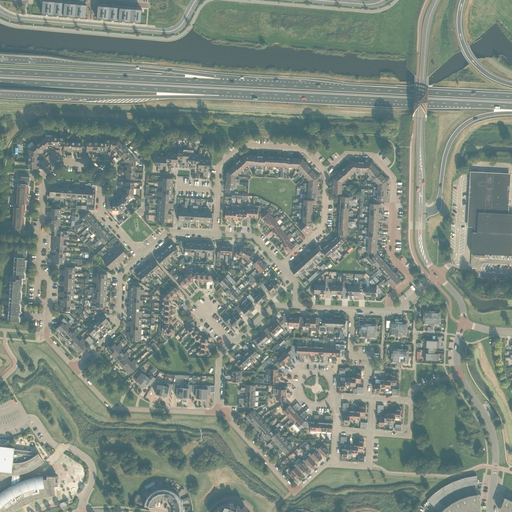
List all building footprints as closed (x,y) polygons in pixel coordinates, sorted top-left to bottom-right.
[(52,13),(53,2),(42,1),(41,1),(41,3),(42,3),(41,13),(42,13),(42,12),(46,13),(45,14),(46,14),(48,14),(49,13),(52,13)] [(64,3),(53,2),(52,13),(56,13),(56,15),(57,15),(59,15),(59,14),(63,14),(64,3)] [(75,4),(64,3),(63,14),(67,14),(67,16),(70,16),(70,15),(74,15),(75,4)] [(86,5),(75,4),(74,15),(78,15),(78,17),(80,17),(81,17),(81,16),(85,16),(85,17),(86,5)] [(109,6),(97,5),(96,18),(97,18),(97,17),(101,17),(101,19),(103,19),(104,19),(104,18),(108,18),(109,6)] [(119,7),(109,6),(108,18),(111,18),(111,20),(112,20),(114,20),(114,19),(118,19),(119,7)] [(130,8),(119,7),(118,19),(122,19),(122,21),(125,21),(125,20),(129,20),(130,8)] [(141,9),(130,8),(129,20),(133,20),(133,22),(135,22),(136,22),(136,21),(140,21),(140,22),(141,12),(142,12),(142,10),(141,10),(141,9)] [(47,146),(48,145),(45,137),(40,142),(45,148),(46,149),(48,147),(47,146)] [(116,151),(122,145),(118,140),(114,148),(115,149),(114,150),(115,152),(116,151)] [(42,150),(45,148),(40,142),(35,146),(40,151),(41,153),(43,151),(42,150)] [(35,146),(34,144),(29,149),(37,153),(38,152),(39,153),(40,151),(35,146)] [(119,156),(126,150),(122,145),(116,151),(119,154),(118,155),(119,156)] [(124,160),(130,154),(126,150),(119,156),(121,158),(122,157),(124,160)] [(254,165),(255,156),(247,155),(247,153),(245,153),(245,155),(242,158),(248,164),(254,165)] [(127,163),(135,160),(130,154),(124,160),(123,161),(125,163),(126,162),(127,163)] [(248,164),(242,158),(241,157),(239,158),(240,160),(238,162),(247,171),(249,170),(247,168),(246,168),(245,167),(248,164)] [(305,162),(302,159),(302,157),(300,157),(300,159),(293,158),(292,167),(298,168),(305,162)] [(356,162),(352,162),(350,160),(349,161),(350,163),(345,168),(351,175),(355,171),(356,162)] [(299,175),(308,166),(306,164),(308,163),(306,161),(305,162),(298,168),(301,171),(300,172),(299,171),(297,173),(299,175)] [(370,176),(377,170),(372,164),(374,163),(372,161),(371,163),(367,162),(366,171),(367,171),(370,176)] [(245,173),(247,171),(238,162),(236,164),(235,162),(233,164),(234,165),(240,172),(243,169),(244,171),(243,171),(245,173)] [(236,176),(240,172),(234,165),(228,170),(227,169),(225,170),(227,172),(227,176),(236,176)] [(305,176),(312,170),(313,169),(312,167),(310,168),(308,166),(299,175),(300,176),(302,175),(302,174),(303,173),(305,176)] [(353,178),(351,175),(345,168),(342,170),(341,169),(339,171),(340,172),(346,178),(349,176),(350,177),(350,178),(351,179),(353,178)] [(309,180),(318,177),(320,176),(319,174),(317,176),(312,170),(305,176),(309,180)] [(381,174),(382,173),(380,171),(379,172),(377,170),(370,176),(367,178),(369,180),(371,179),(370,178),(372,177),(374,180),(381,174)] [(342,182),(346,178),(340,172),(335,177),(333,175),(332,176),(333,178),(333,182),(342,183),(342,182)] [(510,189),(510,184),(500,173),(480,172),(470,182),(469,202),(474,207),(473,212),(474,212),(474,214),(476,215),(475,224),(474,224),(474,227),(472,227),(471,253),(511,255),(511,243),(511,213),(509,213),(510,189)] [(386,180),(381,174),(374,180),(378,184),(378,185),(387,185),(387,181),(389,179),(388,178),(386,180)] [(17,189),(28,190),(28,188),(27,187),(28,180),(29,180),(29,177),(18,176),(18,179),(17,189)] [(305,186),(318,187),(318,184),(320,184),(320,181),(318,181),(318,177),(309,180),(309,185),(307,184),(305,183),(305,186)] [(125,188),(124,188),(124,190),(125,190),(125,192),(133,196),(133,188),(125,188)] [(28,194),(28,190),(17,189),(16,201),(16,203),(14,203),(13,205),(25,206),(25,204),(27,204),(28,201),(26,201),(27,193),(28,194)] [(133,196),(125,192),(124,192),(123,191),(121,193),(122,194),(128,200),(133,196)] [(129,201),(128,200),(122,194),(121,196),(122,197),(119,199),(124,206),(129,201)] [(117,201),(116,202),(119,210),(120,212),(126,207),(124,206),(119,199),(118,198),(116,200),(117,201)] [(24,211),(25,206),(13,205),(13,210),(12,222),(24,222),(24,218),(23,218),(23,211),(24,211)] [(253,208),(252,217),(258,218),(258,210),(260,210),(260,206),(258,206),(258,209),(253,208)] [(265,222),(272,216),(270,214),(273,211),(269,208),(264,212),(266,214),(262,218),(265,222)] [(82,226),(92,216),(88,212),(81,219),(83,221),(80,224),(82,226)] [(88,227),(96,220),(92,216),(82,226),(83,227),(86,225),(88,227)] [(269,226),(278,218),(277,216),(274,219),(272,216),(265,222),(269,226)] [(278,225),(279,224),(277,222),(280,219),(278,218),(269,226),(272,230),(278,225)] [(89,234),(99,224),(96,220),(88,227),(90,229),(87,232),(89,234)] [(24,224),(24,222),(12,222),(12,231),(12,234),(23,235),(23,232),(22,232),(22,224),(24,224)] [(312,226),(312,222),(303,222),(298,226),(304,233),(310,228),(312,229),(313,228),(312,226)] [(95,235),(103,228),(99,224),(89,234),(90,235),(93,233),(95,235)] [(275,235),(284,227),(283,225),(280,228),(278,225),(272,230),(271,231),(275,235)] [(278,239),(285,233),(283,231),(286,228),(284,227),(275,235),(278,239)] [(96,242),(106,232),(103,228),(95,235),(97,237),(94,240),(96,242)] [(347,239),(348,230),(339,229),(338,235),(347,239)] [(106,232),(96,242),(98,244),(101,241),(103,243),(106,240),(110,237),(106,232)] [(282,243),(291,236),(292,235),(290,233),(287,236),(285,233),(278,239),(282,243)] [(340,245),(347,239),(338,235),(334,239),(340,245)] [(284,248),(291,242),(289,240),(292,237),(291,236),(282,243),(281,244),(284,248)] [(343,248),(340,245),(334,239),(332,241),(331,240),(329,241),(336,249),(339,246),(340,248),(339,248),(341,250),(343,248)] [(333,252),(336,249),(329,241),(327,243),(328,244),(326,246),(335,256),(337,254),(335,252),(334,253),(333,252)] [(291,242),(284,248),(288,252),(298,244),(296,242),(293,245),(291,242)] [(167,246),(176,257),(178,255),(175,252),(178,250),(171,243),(167,246)] [(225,255),(226,246),(220,245),(220,252),(217,252),(217,257),(219,258),(222,258),(222,255),(225,255)] [(174,259),(176,257),(167,246),(163,250),(169,258),(172,256),(174,259)] [(333,257),(335,256),(326,246),(324,248),(323,247),(321,249),(328,256),(331,254),(332,255),(331,255),(333,257)] [(114,249),(123,259),(127,256),(120,248),(118,250),(115,247),(114,249)] [(243,257),(247,249),(242,247),(239,253),(236,251),(234,256),(238,259),(240,256),(243,257)] [(312,251),(321,260),(322,258),(320,256),(322,253),(317,247),(312,251)] [(376,253),(377,247),(368,247),(367,256),(376,253)] [(13,263),(25,264),(25,261),(24,261),(24,253),(25,253),(26,250),(14,249),(14,252),(13,263)] [(119,263),(123,259),(114,249),(112,251),(114,254),(112,256),(119,263)] [(247,249),(243,257),(246,259),(244,262),(246,263),(248,260),(252,252),(247,249)] [(167,260),(169,258),(163,250),(159,254),(168,264),(170,263),(167,260)] [(319,262),(321,260),(312,251),(308,255),(314,261),(316,259),(319,262)] [(376,253),(367,256),(370,259),(368,261),(372,265),(374,263),(380,258),(376,253)] [(166,266),(168,264),(159,254),(154,257),(161,265),(163,263),(166,266)] [(110,258),(107,255),(106,256),(115,267),(119,263),(112,256),(110,258)] [(311,263),(314,261),(308,255),(304,259),(312,268),(314,266),(311,263)] [(111,270),(115,267),(106,256),(104,258),(106,261),(104,263),(111,270)] [(377,267),(385,260),(384,259),(382,260),(380,258),(374,263),(372,265),(371,266),(372,268),(374,266),(375,265),(377,267)] [(148,263),(157,273),(159,272),(156,269),(159,267),(152,259),(148,263)] [(256,269),(263,263),(259,259),(254,263),(252,261),(249,263),(245,268),(247,270),(250,267),(252,268),(254,266),(256,269)] [(310,269),(312,268),(304,259),(300,263),(305,269),(308,267),(310,269)] [(378,274),(388,266),(386,263),(387,262),(385,260),(377,267),(380,270),(379,271),(378,271),(376,272),(378,274)] [(24,267),(25,264),(13,263),(13,274),(13,276),(21,277),(24,277),(24,274),(23,274),(23,267),(24,267)] [(155,275),(157,273),(148,263),(144,267),(151,274),(153,272),(155,275)] [(263,263),(256,269),(258,271),(256,273),(258,275),(260,273),(267,267),(263,263)] [(303,271),(305,269),(300,263),(296,266),(304,276),(306,274),(303,271)] [(302,277),(304,276),(296,266),(291,270),(297,277),(299,274),(302,277)] [(385,275),(393,268),(391,267),(390,268),(388,266),(378,274),(375,276),(375,277),(377,279),(380,276),(382,274),(381,274),(382,273),(385,275)] [(148,276),(151,274),(144,267),(140,270),(149,281),(151,279),(148,276)] [(395,274),(395,273),(393,271),(394,270),(393,268),(385,275),(387,278),(386,279),(385,279),(384,280),(385,282),(395,274)] [(147,282),(149,281),(140,270),(136,274),(142,281),(145,279),(147,282)] [(385,282),(384,283),(385,285),(388,283),(393,287),(395,285),(396,286),(399,284),(398,282),(401,280),(396,275),(399,273),(398,271),(395,273),(395,274),(385,282)] [(205,279),(205,275),(203,272),(200,274),(199,278),(202,281),(203,280),(206,283),(207,281),(205,279)] [(229,281),(231,278),(228,274),(225,277),(218,283),(222,287),(229,281)] [(269,283),(275,290),(280,286),(275,281),(277,279),(272,274),(270,276),(273,279),(269,283)] [(13,276),(10,276),(10,283),(9,294),(20,294),(20,291),(19,291),(20,284),(21,284),(21,277),(13,276)] [(328,287),(329,279),(328,279),(329,276),(326,276),(325,285),(320,285),(320,293),(325,294),(325,286),(328,287)] [(346,277),(343,276),(342,286),(337,286),(337,294),(342,295),(342,287),(345,287),(346,280),(346,277)] [(233,284),(234,284),(235,283),(231,278),(229,281),(222,287),(225,291),(226,291),(233,284)] [(337,294),(337,286),(332,285),(332,279),(329,279),(328,287),(331,287),(331,294),(337,294)] [(349,280),(346,280),(345,287),(348,288),(348,295),(353,295),(354,286),(351,286),(351,282),(349,282),(349,280)] [(362,288),(363,281),(360,281),(359,287),(354,286),(353,295),(359,295),(359,288),(362,288)] [(370,296),(371,284),(369,284),(369,287),(365,287),(366,281),(363,281),(362,288),(365,288),(365,296),(370,296)] [(275,290),(269,283),(265,287),(262,283),(260,285),(264,290),(266,288),(271,294),(275,290)] [(235,286),(234,284),(233,284),(226,291),(225,291),(224,292),(228,296),(234,290),(232,288),(235,286)] [(262,292),(264,290),(260,285),(257,287),(261,291),(257,294),(263,301),(267,297),(262,292)] [(234,290),(228,296),(231,300),(238,294),(241,292),(239,290),(236,292),(234,290)] [(20,297),(20,294),(9,294),(8,307),(19,308),(20,305),(18,305),(19,297),(20,297)] [(263,301),(257,294),(253,298),(249,294),(247,296),(252,301),(254,299),(259,305),(263,301)] [(250,303),(252,301),(247,296),(245,298),(249,302),(245,306),(251,312),(255,309),(250,303)] [(105,307),(106,301),(92,301),(89,301),(89,303),(96,303),(95,309),(103,310),(103,307),(105,307)] [(171,304),(169,301),(164,301),(162,303),(164,306),(168,306),(171,309),(172,308),(170,305),(171,304)] [(251,312),(245,306),(241,309),(237,305),(235,307),(240,313),(242,311),(247,316),(251,312)] [(170,310),(171,309),(168,306),(164,306),(161,309),(164,312),(168,312),(170,315),(172,313),(170,310)] [(19,311),(19,308),(8,307),(7,318),(7,321),(18,321),(19,318),(17,318),(18,311),(19,311)] [(237,315),(240,313),(235,307),(233,309),(236,313),(232,317),(238,324),(242,320),(237,315)] [(164,312),(161,314),(158,317),(161,319),(164,317),(168,317),(170,320),(172,318),(169,316),(170,315),(168,312),(164,312)] [(96,316),(105,326),(110,322),(103,315),(100,317),(98,314),(96,316)] [(101,330),(105,326),(96,316),(94,317),(97,320),(95,322),(101,330)] [(294,326),(294,317),(289,317),(289,316),(286,316),(286,318),(282,318),(283,319),(284,323),(286,322),(289,322),(289,326),(294,326)] [(238,324),(232,317),(228,321),(225,317),(222,319),(227,324),(229,322),(234,327),(238,324)] [(302,323),(303,317),(299,317),(299,318),(294,317),(294,326),(299,326),(299,323),(302,323)] [(310,327),(311,318),(306,318),(306,317),(303,317),(302,323),(305,323),(305,327),(310,327)] [(311,318),(310,327),(316,327),(316,324),(319,324),(319,318),(316,318),(311,318)] [(328,330),(329,318),(323,318),(323,326),(319,325),(319,331),(326,332),(326,330),(328,330)] [(283,319),(280,322),(277,319),(275,321),(272,325),(278,331),(281,328),(280,326),(282,324),(284,323),(283,319)] [(194,331),(198,331),(198,329),(194,329),(194,323),(192,321),(185,328),(187,329),(187,333),(191,334),(194,331)] [(59,333),(69,324),(67,322),(64,325),(62,323),(55,329),(59,333)] [(101,330),(95,322),(93,324),(90,322),(88,323),(97,333),(101,330)] [(93,337),(97,333),(88,323),(86,325),(89,328),(87,330),(93,337)] [(62,337),(70,331),(68,328),(71,326),(69,324),(59,333),(62,337)] [(274,335),(278,331),(272,325),(268,328),(267,328),(265,330),(271,337),(269,334),(271,332),(274,335)] [(66,341),(76,332),(75,330),(72,333),(70,331),(62,337),(66,341)] [(265,342),(271,337),(265,330),(263,332),(259,336),(265,342)] [(70,345),(77,339),(75,336),(78,334),(76,332),(66,341),(70,345)] [(261,346),(265,342),(259,336),(255,339),(253,341),(257,345),(259,343),(261,346)] [(73,349),(84,340),(82,338),(79,341),(77,339),(70,345),(73,349)] [(84,340),(73,349),(77,353),(84,347),(82,344),(85,342),(84,340)] [(204,350),(207,347),(206,346),(209,344),(207,342),(204,344),(200,344),(197,347),(200,350),(204,350)] [(110,354),(121,345),(119,343),(116,346),(114,343),(107,350),(110,354)] [(302,362),(303,346),(302,346),(303,343),(297,343),(297,345),(297,350),(293,349),(293,350),(290,352),(294,356),(297,353),(297,354),(300,355),(299,362),(302,362)] [(252,347),(250,349),(246,344),(244,346),(255,358),(259,354),(252,347)] [(114,358),(121,352),(119,349),(122,347),(121,345),(110,354),(114,358)] [(255,358),(244,346),(242,348),(246,352),(244,354),(251,362),(255,358)] [(204,350),(200,350),(197,352),(200,355),(204,355),(207,353),(206,351),(208,349),(207,347),(204,350)] [(335,347),(334,361),(337,361),(337,356),(340,357),(340,356),(343,356),(344,350),(340,350),(340,348),(335,347)] [(293,350),(293,349),(292,349),(287,353),(285,351),(281,355),(290,365),(292,364),(289,360),(291,358),(294,356),(290,352),(293,350)] [(118,362),(128,353),(126,351),(123,354),(121,352),(114,358),(118,362)] [(121,366),(129,360),(127,357),(130,355),(128,353),(118,362),(121,366)] [(251,362),(244,354),(242,356),(239,353),(237,355),(247,365),(251,362)] [(243,369),(247,365),(237,355),(236,356),(238,359),(236,362),(237,363),(234,366),(241,369),(242,368),(243,369)] [(288,367),(290,365),(281,355),(277,359),(279,361),(276,363),(280,367),(283,365),(283,366),(285,363),(288,367)] [(399,367),(400,356),(391,355),(391,363),(397,363),(397,366),(399,367)] [(408,364),(408,356),(400,356),(399,367),(401,367),(401,363),(408,364)] [(269,357),(265,361),(272,365),(274,363),(271,361),(271,360),(272,359),(269,357)] [(125,370),(135,361),(134,359),(131,362),(129,360),(121,366),(125,370)] [(135,361),(125,370),(129,374),(138,366),(136,363),(137,363),(135,361)] [(278,369),(280,367),(276,363),(273,366),(272,369),(266,369),(265,374),(283,375),(283,373),(278,373),(278,369)] [(241,371),(241,369),(234,366),(233,370),(232,370),(232,374),(227,373),(227,376),(242,376),(242,371),(241,371)] [(139,385),(146,376),(143,374),(145,371),(141,368),(136,375),(138,377),(136,380),(137,381),(136,383),(139,385)] [(282,377),(283,375),(265,374),(265,380),(270,380),(269,383),(279,383),(279,380),(278,380),(278,377),(282,377)] [(146,376),(139,385),(143,388),(144,386),(145,387),(147,384),(150,385),(155,378),(151,375),(148,378),(146,376)] [(160,397),(163,386),(160,385),(161,382),(155,380),(153,389),(156,390),(155,393),(157,394),(156,396),(160,397)] [(163,386),(160,397),(164,398),(165,396),(166,396),(167,392),(170,393),(172,384),(167,383),(166,387),(163,386)] [(182,399),(182,388),(179,388),(179,384),(174,384),(174,393),(176,393),(176,397),(178,397),(178,399),(182,399)] [(182,388),(182,399),(186,399),(186,397),(188,397),(188,394),(191,394),(191,385),(186,385),(186,388),(182,388)] [(193,385),(193,394),(195,394),(195,398),(197,398),(197,400),(201,400),(201,389),(202,385),(198,385),(193,385)] [(201,389),(201,400),(205,400),(205,398),(207,398),(207,394),(210,395),(210,386),(205,385),(202,385),(201,389)] [(277,394),(290,395),(290,393),(286,393),(286,389),(287,389),(287,386),(281,386),(281,389),(277,389),(277,394)] [(290,397),(290,395),(277,394),(276,400),(281,400),(281,405),(283,407),(288,403),(285,400),(286,397),(290,397)] [(283,411),(287,415),(297,406),(295,404),(292,407),(290,405),(289,405),(288,403),(283,407),(281,408),(283,411)] [(290,419),(297,413),(295,411),(298,408),(297,406),(287,415),(290,419)] [(246,423),(257,414),(253,410),(246,416),(248,419),(245,421),(246,423)] [(294,423),(306,413),(304,411),(299,416),(297,413),(290,419),(294,423)] [(307,428),(308,422),(304,421),(302,419),(307,414),(306,413),(294,423),(298,427),(301,424),(304,428),(307,428)] [(253,424),(260,418),(257,414),(246,423),(248,425),(251,422),(253,424)] [(315,434),(316,431),(316,415),(314,415),(314,422),(311,422),(308,422),(307,428),(310,428),(310,432),(311,433),(315,434)] [(252,432),(264,422),(260,418),(253,424),(255,427),(251,431),(252,432)] [(260,432),(268,426),(264,422),(252,432),(254,434),(258,430),(260,432)] [(261,439),(271,430),(268,426),(260,432),(262,435),(259,437),(261,439)] [(278,431),(276,429),(273,431),(271,430),(261,439),(262,441),(265,438),(268,440),(271,438),(275,434),(278,431)] [(271,438),(273,440),(267,445),(269,447),(270,446),(282,435),(278,431),(275,434),(271,438)] [(282,435),(270,446),(269,447),(270,448),(276,443),(278,446),(285,439),(282,435)] [(278,452),(289,443),(285,439),(278,446),(280,448),(277,451),(278,452)] [(289,443),(278,452),(280,454),(283,451),(285,454),(292,447),(289,443)] [(36,466),(37,466),(38,465),(40,464),(41,463),(42,462),(43,461),(37,452),(14,449),(14,447),(0,445),(0,480),(1,480),(4,480),(8,480),(11,480),(10,486),(8,487),(6,488),(3,490),(1,491),(0,492),(0,511),(9,511),(11,511),(13,510),(16,508),(19,506),(21,505),(20,502),(26,500),(26,501),(29,500),(32,499),(35,498),(38,497),(42,496),(45,495),(48,495),(51,494),(54,494),(54,485),(57,485),(58,485),(57,476),(54,476),(51,475),(49,475),(46,476),(46,478),(42,478),(42,476),(40,476),(37,476),(35,477),(32,477),(30,478),(27,479),(25,479),(23,480),(20,481),(20,479),(21,479),(21,478),(21,477),(21,476),(20,476),(19,475),(19,473),(20,473),(22,473),(23,472),(25,472),(26,471),(28,471),(29,470),(31,469),(33,468),(35,467),(36,466)] [(320,455),(322,453),(324,456),(328,452),(322,445),(318,449),(317,448),(315,450),(316,451),(320,455)] [(322,458),(320,455),(316,451),(312,455),(310,453),(307,455),(309,457),(313,461),(315,459),(317,462),(322,458)] [(315,463),(313,461),(309,457),(305,461),(304,459),(302,462),(307,467),(309,465),(311,468),(315,463)] [(308,468),(307,467),(302,462),(298,465),(296,463),(293,466),(295,468),(295,467),(299,472),(301,470),(303,472),(308,468)] [(301,474),(299,472),(295,467),(295,468),(291,471),(288,468),(286,470),(293,478),(295,476),(297,478),(301,474)] [(467,511),(473,510),(480,509),(479,500),(480,488),(478,488),(476,476),(464,478),(453,482),(442,487),(432,495),(427,500),(438,510),(435,511),(467,511)] [(170,490),(167,499),(167,500),(168,500),(169,501),(176,494),(175,493),(178,490),(174,487),(171,491),(170,490)] [(151,492),(150,493),(157,501),(157,500),(158,500),(159,499),(160,499),(156,490),(155,490),(151,492)] [(511,511),(511,494),(507,492),(504,491),(503,503),(499,511),(500,511),(511,511)] [(146,498),(146,499),(154,503),(155,503),(155,502),(156,502),(156,501),(157,501),(150,493),(149,494),(146,497),(146,498)] [(176,494),(169,501),(170,501),(170,502),(171,502),(171,503),(171,504),(180,500),(180,499),(178,495),(177,495),(176,494)] [(145,500),(143,504),(144,504),(143,506),(147,506),(153,507),(153,506),(153,505),(154,505),(154,504),(154,503),(146,499),(145,500)] [(247,511),(245,509),(245,508),(243,505),(241,504),(239,503),(237,502),(232,502),(229,502),(229,503),(224,504),(219,506),(215,510),(213,511),(247,511)]
